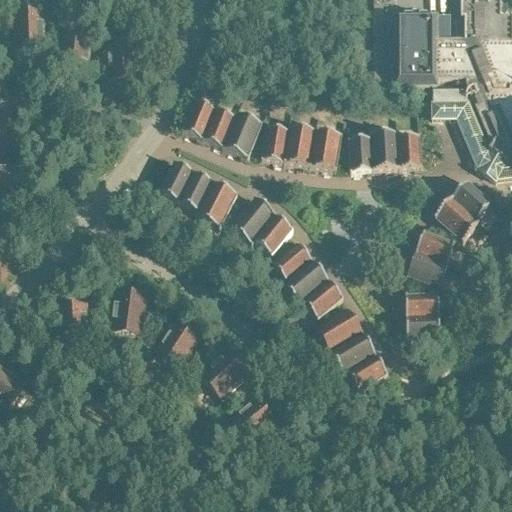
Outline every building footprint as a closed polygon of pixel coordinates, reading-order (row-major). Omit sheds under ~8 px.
[(511,19),(501,20),(500,0),(460,0),(461,44),(438,44),(437,18),(393,19),(393,90),(437,91),(437,84),(466,84),(466,90),(467,93),(432,93),(432,105),(430,105),(430,124),(456,124),(476,172),(474,175),(497,188),(498,185),(511,183),(511,19)] [(44,18),(13,19),(13,52),(45,51),(44,18)] [(91,41),(60,38),(57,72),(88,75),(91,41)] [(106,49),(107,84),(138,83),(138,49),(106,49)] [(215,115),(194,107),(181,137),(202,146),(215,115)] [(235,124),(215,115),(202,146),(223,154),(235,124)] [(262,130),(237,119),(235,124),(223,154),(248,165),(262,130)] [(315,136),(288,132),(288,136),(282,169),(309,174),(315,136)] [(288,136),(266,133),(261,166),(282,169),(288,136)] [(341,140),(315,136),(309,174),(335,178),(341,140)] [(396,138),(370,139),(370,144),(372,177),(398,176),(396,142),(396,138)] [(419,141),(396,142),(398,176),(421,175),(419,141)] [(370,144),(347,145),(349,179),(372,177),(370,144)] [(193,178),(173,168),(158,197),(178,207),(193,178)] [(15,170),(0,169),(0,201),(13,203),(15,170)] [(212,188),(193,178),(178,207),(197,217),(212,188)] [(492,208),(466,186),(451,203),(477,225),(492,208)] [(220,234),(237,201),(212,188),(197,217),(195,222),(220,234)] [(277,222),(254,203),(230,233),(252,252),(255,248),(277,222)] [(480,228),(477,225),(451,203),(434,224),(435,225),(435,224),(461,247),(461,248),(462,249),(480,228)] [(293,235),(277,222),(255,248),(271,262),(293,235)] [(454,248),(423,237),(415,259),(446,270),(454,248)] [(311,265),(297,249),(271,270),(285,287),(311,265)] [(446,270),(415,259),(407,282),(438,293),(446,270)] [(328,286),(311,265),(285,287),(282,290),(299,311),(303,308),(328,286)] [(343,304),(328,286),(303,308),(317,325),(343,304)] [(148,300),(115,296),(110,337),(143,341),(148,300)] [(438,299),(405,300),(405,323),(439,322),(438,299)] [(87,308),(56,311),(58,344),(90,341),(87,308)] [(348,314),(315,334),(329,358),(362,338),(348,314)] [(439,322),(405,323),(406,346),(439,345),(439,322)] [(200,345),(174,328),(155,356),(180,374),(200,345)] [(362,338),(329,358),(343,382),(348,379),(376,362),(362,338)] [(230,352),(200,380),(222,405),(252,376),(230,352)] [(387,381),(376,362),(348,379),(359,397),(387,381)] [(26,387),(0,369),(0,410),(6,415),(26,387)] [(229,425),(249,449),(276,426),(256,403),(229,425)]
